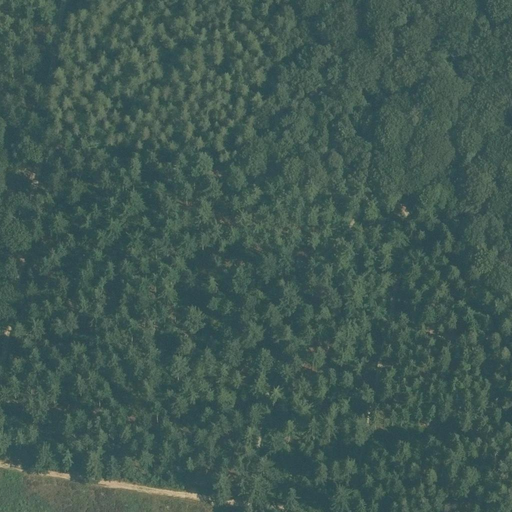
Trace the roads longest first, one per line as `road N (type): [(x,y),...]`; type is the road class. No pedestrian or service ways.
road 1 (track): [(0,133),(411,206)]
road 2 (track): [(0,364),(65,0)]
road 3 (track): [(453,0),(390,325)]
road 4 (track): [(275,511),(0,465)]
road 5 (track): [(390,325),(353,511)]
road 6 (track): [(511,330),(445,336),(390,325)]
